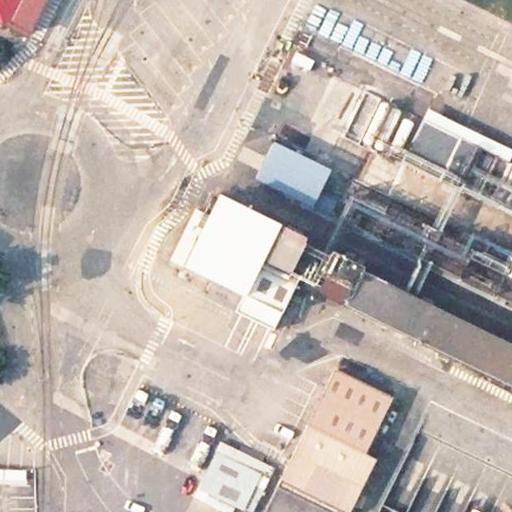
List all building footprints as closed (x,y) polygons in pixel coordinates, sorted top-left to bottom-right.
[(38,0),(0,0),(0,31),(18,40),(38,0)] [(422,121),(402,162),(486,203),(506,162),(422,121)] [(248,175),(308,200),(323,166),(263,140),(248,175)] [(465,261),(341,199),(325,231),(511,324),(511,267),(472,247),(465,261)] [(511,359),(212,210),(180,275),(206,289),(201,298),(234,315),(233,318),(271,337),(295,288),(511,395),(511,359)] [(399,405),(343,373),(267,511),(352,511),(379,463),(369,458),(399,405)] [(236,511),(243,511),(267,464),(217,440),(192,490),(236,511)] [(29,469),(0,467),(0,485),(29,487),(29,469)]
